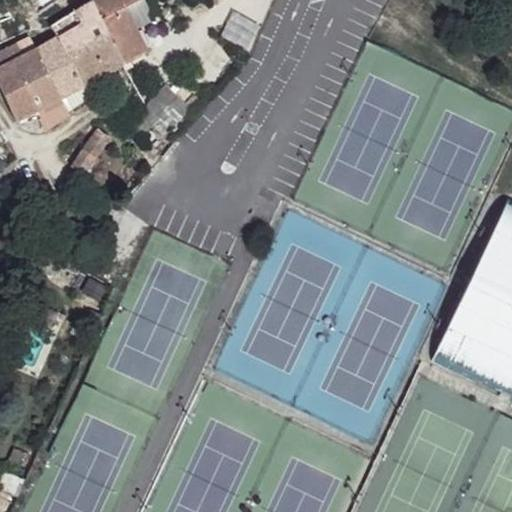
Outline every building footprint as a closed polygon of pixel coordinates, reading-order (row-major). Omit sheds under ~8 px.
[(88,4),(53,26),(82,87),(106,75),(147,51),(126,9),(139,0),(87,0),(88,4)] [(58,38),(37,51),(61,100),(82,87),(58,38)] [(14,47),(0,53),(0,69),(12,62),(19,59),(14,47)] [(19,59),(12,62),(39,112),(61,100),(37,51),(19,59)] [(12,62),(0,69),(0,91),(16,122),(34,114),(39,112),(12,62)] [(176,99),(164,88),(129,123),(143,136),(176,99)] [(107,138),(88,123),(78,133),(86,139),(101,148),(107,138)] [(78,133),(63,150),(75,158),(86,139),(78,133)] [(511,215),(507,213),(466,307),(490,317),(483,333),(511,345),(511,215)]
